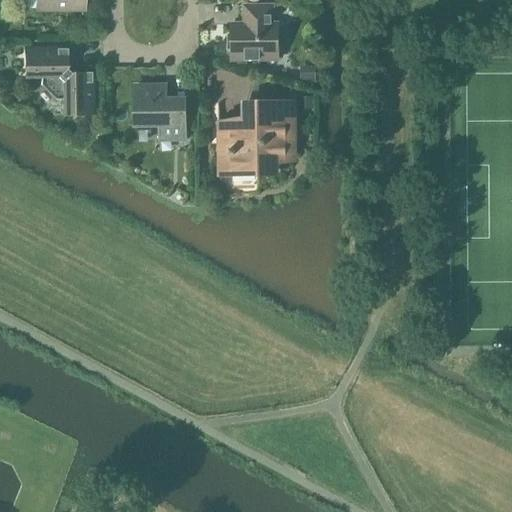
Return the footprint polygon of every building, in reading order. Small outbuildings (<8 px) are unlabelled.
[(24,0),(25,9),(38,9),(80,8),(80,0),(24,0)] [(230,60),(276,60),(276,24),(271,24),(270,7),(243,7),(243,24),(230,24),(230,60)] [(63,114),(89,114),(88,75),(71,75),(62,68),(61,50),(24,50),(24,77),(39,77),(39,86),(53,100),(63,100),(63,114)] [(163,86),(134,86),(134,126),(158,126),(159,140),(183,140),(182,100),(164,100),(163,86)] [(240,194),(252,194),(254,194),(254,193),(255,192),(256,192),(256,191),(257,190),(257,189),(257,188),(257,173),(273,173),(272,159),(290,159),(290,106),(245,106),(245,121),(217,121),(217,177),(218,178),(218,180),(219,181),(221,184),(222,185),(224,187),(227,188),(228,189),(231,189),(240,189),(240,194)]
